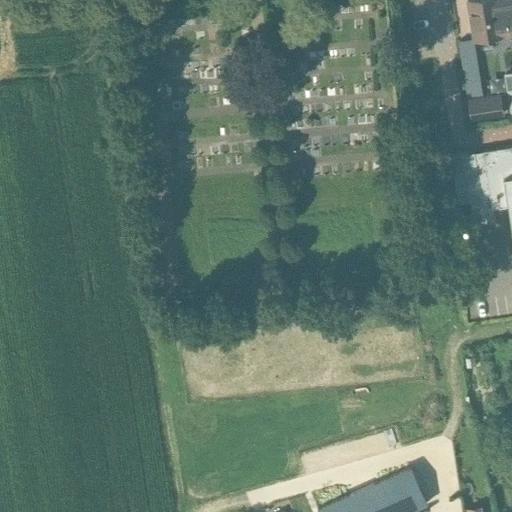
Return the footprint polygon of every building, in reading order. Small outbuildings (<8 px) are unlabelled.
[(511,0),(467,0),(473,38),(502,34),(502,38),(511,36),(511,0)] [(500,94),(468,99),(471,118),(503,113),(500,94)] [(157,143),(156,126),(144,127),(145,144),(157,143)] [(511,145),(451,155),(458,202),(470,200),(474,225),(495,222),(492,207),(507,205),(511,233),(511,145)] [(511,445),(502,449),(510,467),(511,466),(511,445)] [(316,507),(318,511),(407,511),(427,503),(411,466),(316,507)]
